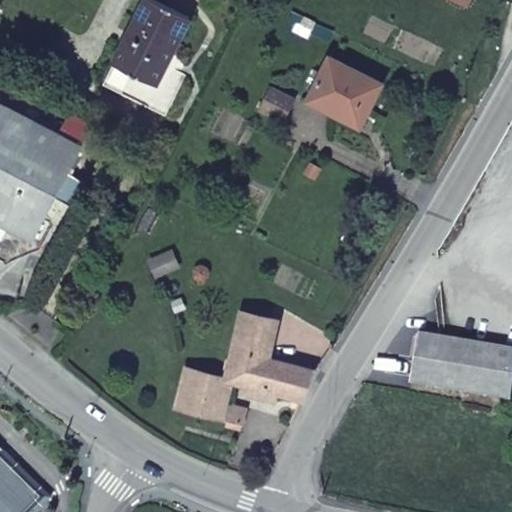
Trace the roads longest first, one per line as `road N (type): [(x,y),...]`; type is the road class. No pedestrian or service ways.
road 1 (residential): [(511,49),(305,429),(282,511)]
road 2 (primary): [(0,337),(136,449)]
road 3 (primary): [(136,449),(272,511)]
